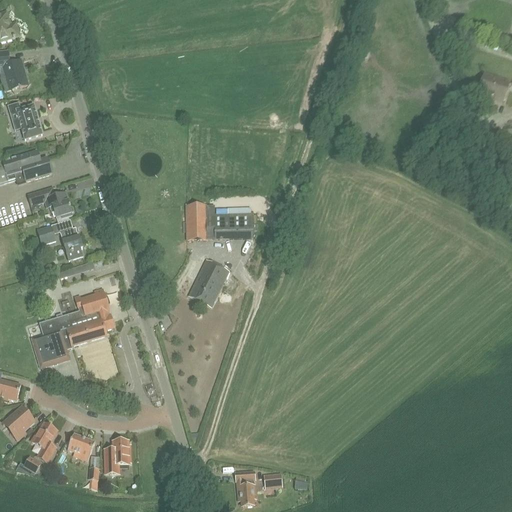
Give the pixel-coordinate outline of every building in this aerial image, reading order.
[(0,16),(0,43),(20,37),(16,25),(11,27),(7,14),(0,16)] [(21,89),(21,88),(28,87),(21,61),(1,67),(1,62),(0,62),(0,59),(0,75),(1,78),(1,80),(2,86),(3,86),(5,93),(13,91),(14,93),(15,94),(19,93),(20,91),(19,90),(21,89)] [(509,84),(484,75),(478,93),(493,98),(492,100),(502,103),(509,84)] [(29,111),(28,105),(20,107),(21,113),(25,112),(33,139),(49,135),(41,108),(29,111)] [(483,153),(506,161),(511,142),(511,141),(489,134),(483,153)] [(15,136),(0,141),(0,150),(18,145),(15,136)] [(38,153),(19,159),(24,176),(26,183),(51,175),(47,160),(40,162),(38,153)] [(17,178),(24,176),(19,159),(0,164),(0,185),(17,181),(17,178)] [(46,203),(46,200),(43,192),(28,197),(29,201),(26,202),(28,210),(31,208),(46,203)] [(48,209),(52,207),(53,208),(56,219),(61,218),(62,220),(72,217),(72,215),(72,214),(74,213),(72,209),(70,208),(69,203),(69,202),(67,203),(65,194),(46,200),(46,203),(48,209)] [(215,207),(187,207),(187,241),(253,240),(253,216),(228,216),(228,210),(215,210),(215,207)] [(56,243),(52,227),(37,231),(42,247),(56,243)] [(76,230),(61,234),(61,235),(63,242),(63,243),(64,243),(67,254),(67,255),(69,263),(83,258),(81,251),(83,250),(83,249),(79,238),(80,238),(79,238),(78,238),(76,230)] [(211,309),(223,285),(229,272),(208,262),(189,298),(211,309)] [(68,278),(66,271),(58,274),(60,281),(68,278)] [(72,348),(107,337),(105,332),(115,329),(111,316),(110,316),(108,312),(110,312),(103,291),(95,293),(96,297),(81,302),(80,298),(75,299),(80,313),(56,320),(67,352),(73,350),(72,348)] [(70,361),(67,352),(56,320),(39,325),(43,337),(32,341),(41,370),(70,361)] [(17,403),(21,387),(0,381),(0,401),(8,403),(8,401),(17,403)] [(25,433),(36,424),(22,408),(2,425),(18,444),(27,435),(25,433)] [(32,443),(42,450),(37,459),(47,465),(50,460),(56,450),(49,446),(57,433),(44,425),(38,436),(37,435),(32,443)] [(95,444),(74,435),(68,452),(69,452),(82,457),(80,460),(87,463),(88,463),(95,444)] [(113,443),(113,450),(105,450),(105,476),(119,475),(119,466),(129,466),(129,456),(130,455),(130,449),(129,447),(128,443),(113,443)] [(40,465),(30,459),(25,468),(35,474),(40,465)] [(100,470),(90,470),(89,482),(99,483),(100,470)] [(237,483),(239,500),(241,500),(242,509),(253,508),(253,501),(255,501),(254,487),(254,482),(255,482),(255,473),(236,475),(236,483),(237,483)] [(281,476),(264,478),(265,490),(282,488),(281,476)] [(300,483),(299,491),(312,492),(312,483),(300,483)]
